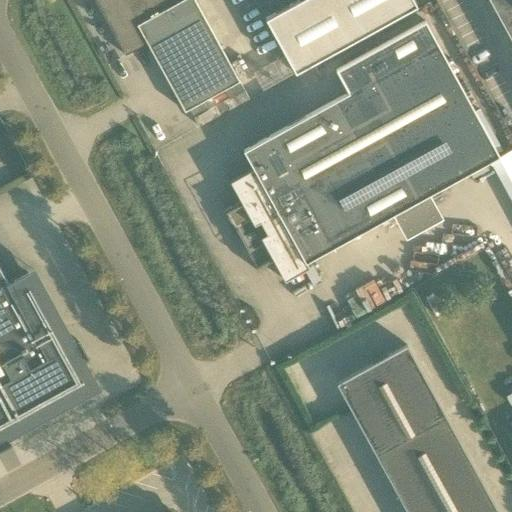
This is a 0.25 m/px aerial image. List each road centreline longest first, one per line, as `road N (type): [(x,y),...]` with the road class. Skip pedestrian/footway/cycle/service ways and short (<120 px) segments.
road 1 (unclassified): [(192,391),(0,35)]
road 2 (unclassified): [(0,495),(192,391)]
road 3 (unclassified): [(259,511),(192,391)]
